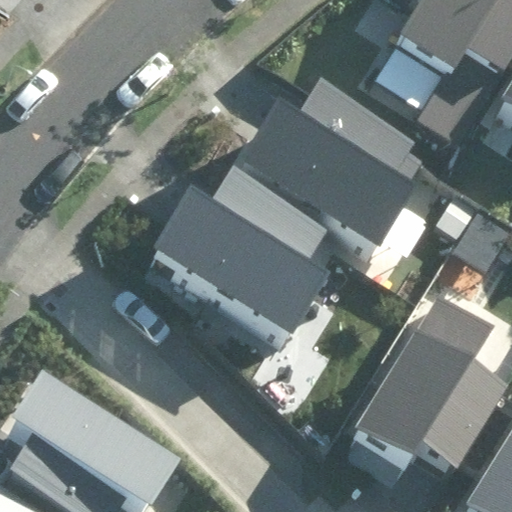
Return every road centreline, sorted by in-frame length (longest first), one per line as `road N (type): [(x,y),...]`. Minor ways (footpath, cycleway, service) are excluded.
road 1 (residential): [(0,215),(102,305),(287,511)]
road 2 (residential): [(127,42),(0,187)]
